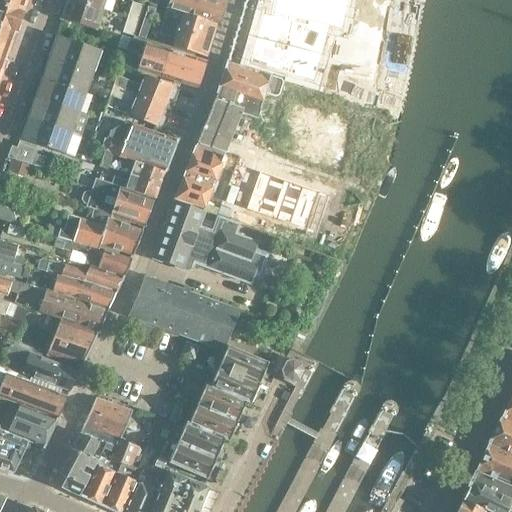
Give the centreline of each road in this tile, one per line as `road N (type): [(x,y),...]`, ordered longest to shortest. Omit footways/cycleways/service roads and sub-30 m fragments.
road 1 (residential): [(34,494),(136,274),(235,0)]
road 2 (residential): [(435,511),(511,355)]
road 3 (residential): [(0,136),(47,0)]
